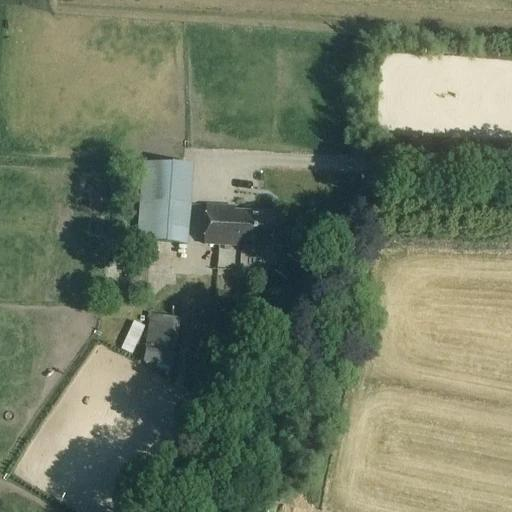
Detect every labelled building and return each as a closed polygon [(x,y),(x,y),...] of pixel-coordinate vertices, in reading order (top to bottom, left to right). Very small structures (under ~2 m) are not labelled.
[(182,178),(200,177),(200,166),(182,167),(182,178)] [(84,202),(105,202),(106,173),(84,172),(84,202)] [(154,240),(190,241),(191,197),(198,198),(199,179),(173,179),(172,200),(155,200),(154,240)] [(271,248),(273,214),(235,212),(235,207),(206,205),(204,245),(271,248)] [(238,274),(238,281),(218,281),(218,303),(249,303),(249,274),(238,274)] [(177,356),(182,320),(151,316),(146,351),(177,356)]
